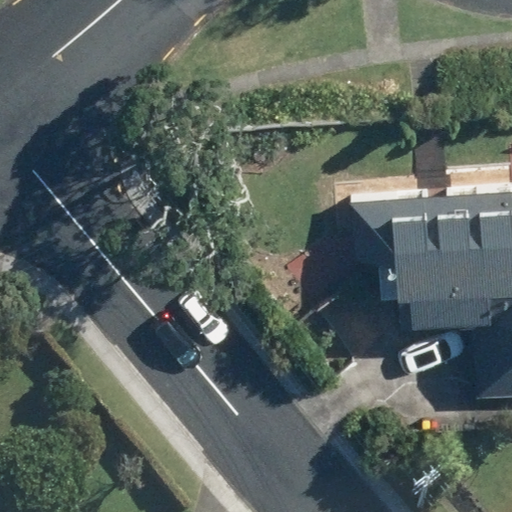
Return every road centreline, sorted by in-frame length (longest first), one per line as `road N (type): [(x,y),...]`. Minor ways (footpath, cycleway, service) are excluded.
road 1 (residential): [(0,122),(322,511)]
road 2 (residential): [(119,0),(0,101)]
